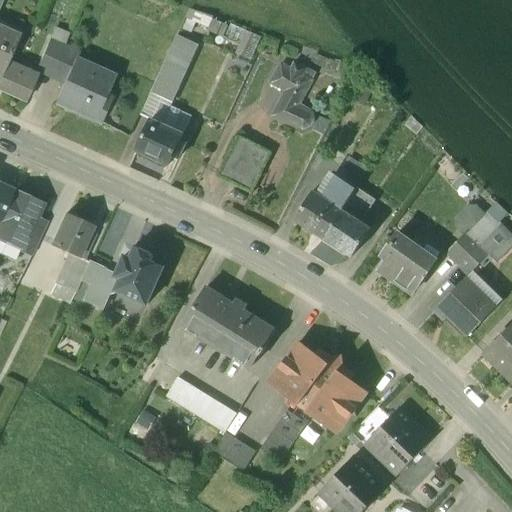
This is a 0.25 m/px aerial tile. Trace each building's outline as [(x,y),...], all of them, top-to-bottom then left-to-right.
[(0,26),(0,69),(3,71),(6,64),(19,35),(0,26)] [(165,61),(185,70),(197,45),(177,35),(165,61)] [(49,40),(35,71),(50,78),(64,47),(49,40)] [(64,47),(50,78),(63,84),(75,60),(76,60),(79,54),(64,47)] [(76,60),(75,60),(63,84),(55,103),(94,121),(112,83),(92,74),(94,69),(76,60)] [(185,70),(165,61),(151,93),(171,102),(185,70)] [(286,92),(273,116),(302,129),(310,126),(313,120),(312,113),(298,105),(316,74),(294,62),(290,69),(281,64),(271,83),(286,92)] [(3,71),(0,69),(0,89),(6,93),(17,68),(15,67),(15,68),(6,64),(3,71)] [(37,76),(17,68),(6,93),(25,101),(37,76)] [(171,102),(151,93),(140,115),(151,120),(182,134),(191,117),(175,110),(169,105),(171,102)] [(182,134),(151,120),(136,151),(168,166),(172,156),(178,159),(185,143),(179,141),(182,134)] [(238,136),(217,176),(251,192),(271,152),(238,136)] [(360,178),(342,167),(337,176),(354,187),(360,178)] [(336,176),(322,198),(342,210),(355,189),(337,176),(336,176)] [(0,184),(0,216),(11,193),(12,190),(0,184)] [(322,198),(313,191),(302,208),(303,209),(295,221),(318,235),(331,216),(336,219),(342,210),(322,198)] [(26,200),(11,193),(0,216),(0,239),(4,241),(9,239),(10,237),(23,243),(24,244),(36,219),(40,209),(38,203),(29,199),(26,200)] [(370,229),(342,210),(336,219),(331,216),(318,235),(351,257),(370,229)] [(92,227),(65,215),(51,246),(69,254),(78,258),(78,257),(89,233),(92,227)] [(36,219),(24,244),(23,243),(19,250),(32,256),(47,224),(36,219)] [(509,241),(496,227),(486,237),(495,247),(497,245),(501,249),(509,241)] [(89,233),(78,257),(83,259),(94,235),(89,233)] [(421,251),(396,234),(382,256),(388,260),(379,272),(412,295),(435,260),(434,260),(421,251)] [(468,234),(448,254),(459,265),(479,244),(468,234)] [(495,247),(486,237),(479,244),(459,265),(470,275),(473,272),(475,274),(476,273),(477,273),(492,258),(501,249),(497,245),(495,247)] [(438,254),(425,245),(421,251),(434,260),(438,254)] [(151,254),(136,247),(131,258),(125,256),(117,275),(116,277),(121,279),(116,291),(118,292),(147,305),(164,267),(151,262),(153,258),(151,254)] [(78,258),(69,254),(51,294),(69,302),(89,262),(83,259),(78,257),(78,258)] [(117,275),(89,263),(81,281),(90,285),(84,301),(103,310),(110,294),(118,292),(116,291),(121,279),(116,277),(117,275)] [(475,274),(473,272),(470,275),(466,279),(496,307),(502,301),(475,274)] [(456,289),(438,308),(445,315),(467,336),(496,307),(466,279),(456,289)] [(452,286),(431,308),(440,317),(445,315),(438,308),(456,289),(452,286)] [(233,304),(207,287),(183,326),(250,368),(258,354),(261,355),(265,349),(263,347),(274,329),(244,311),(246,306),(236,299),(233,304)] [(511,325),(484,354),(503,373),(505,372),(511,379),(511,325)] [(299,344),(271,382),(337,431),(349,415),(354,414),(353,410),(365,393),(348,380),(351,376),(340,367),(341,365),(340,358),(333,359),(331,361),(320,352),(316,357),(299,344)] [(237,414),(178,378),(167,397),(225,433),(237,414)] [(400,407),(365,444),(398,476),(433,439),(400,407)] [(287,411),(259,450),(279,464),(306,425),(287,411)] [(256,452),(226,433),(213,454),(243,472),(256,452)] [(363,511),(387,488),(354,456),(318,493),(337,511),(363,511)] [(437,468),(431,472),(426,464),(406,477),(424,506),(450,490),(437,468)]
